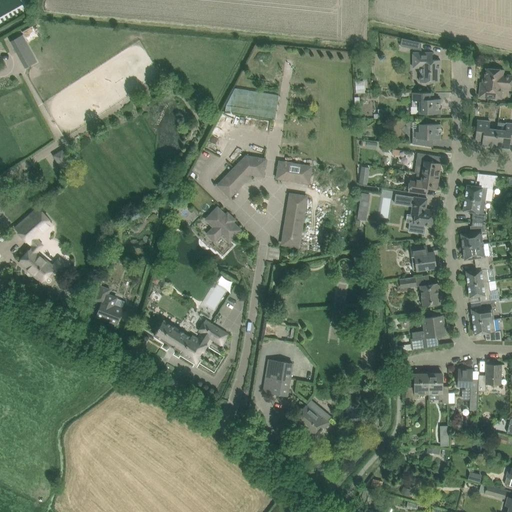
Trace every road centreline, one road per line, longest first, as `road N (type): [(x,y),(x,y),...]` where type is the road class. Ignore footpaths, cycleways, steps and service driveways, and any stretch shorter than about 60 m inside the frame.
road 1 (unclassified): [(320,511),(148,375),(0,289)]
road 2 (residential): [(465,352),(446,240),(459,161)]
